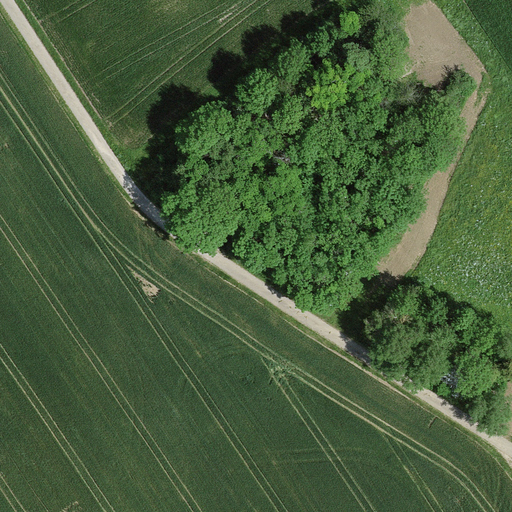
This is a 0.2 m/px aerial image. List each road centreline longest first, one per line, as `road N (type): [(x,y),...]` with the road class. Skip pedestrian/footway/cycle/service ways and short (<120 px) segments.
road 1 (track): [(3,0),(148,212),(511,451)]
road 2 (track): [(179,237),(318,131),(423,65)]
